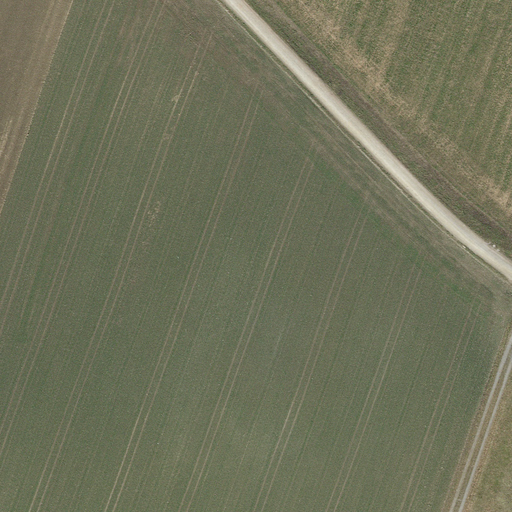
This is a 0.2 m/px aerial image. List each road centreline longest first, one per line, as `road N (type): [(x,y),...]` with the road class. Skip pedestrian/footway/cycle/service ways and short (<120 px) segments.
road 1 (track): [(511,270),(450,221),(233,0)]
road 2 (track): [(511,356),(456,511)]
